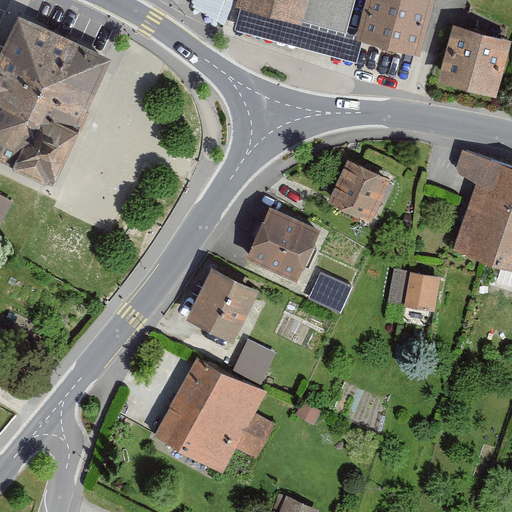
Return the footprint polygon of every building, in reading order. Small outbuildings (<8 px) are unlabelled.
[(353,0),(235,0),(235,2),(346,28),(353,0)] [(365,0),(356,32),(419,49),(432,0),(365,0)] [(511,34),(511,33),(453,18),(438,74),(497,90),(511,34)] [(111,61),(18,19),(0,57),(0,162),(54,187),(111,61)] [(511,161),(462,145),(457,170),(476,177),(454,245),(511,264),(511,161)] [(405,178),(355,157),(335,204),(385,225),(405,178)] [(0,196),(0,215),(8,201),(0,196)] [(335,232),(282,208),(258,260),(310,284),(335,232)] [(260,283),(213,259),(186,311),(233,335),(260,283)] [(408,291),(410,266),(395,265),(393,290),(408,291)] [(448,275),(416,269),(409,310),(441,316),(448,275)] [(267,388),(197,352),(155,433),(224,469),(237,445),(258,455),(276,420),(255,410),(267,388)] [(322,511),(325,507),(292,493),(284,511),(322,511)]
